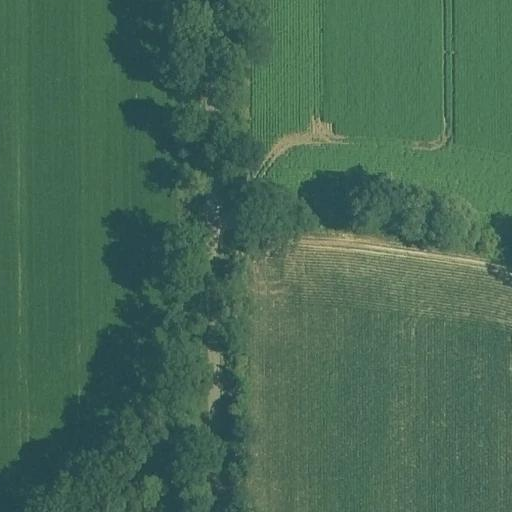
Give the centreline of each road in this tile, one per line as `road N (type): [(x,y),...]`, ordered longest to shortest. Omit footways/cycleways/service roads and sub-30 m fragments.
road 1 (residential): [(205,0),(212,511)]
road 2 (unknown): [(101,511),(211,413)]
